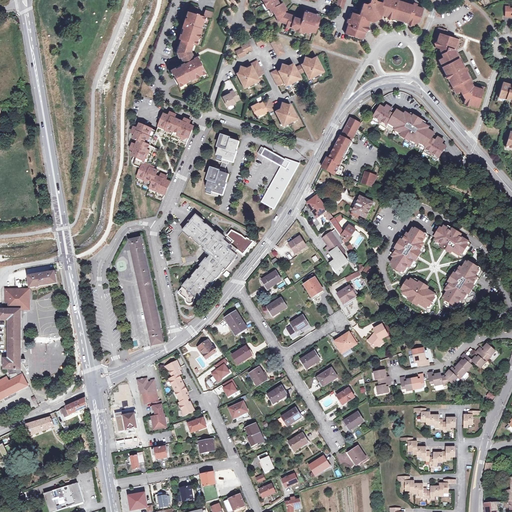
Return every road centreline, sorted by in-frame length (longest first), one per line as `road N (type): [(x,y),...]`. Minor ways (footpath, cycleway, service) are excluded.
road 1 (residential): [(511,306),(478,316),(417,316),(405,310),(385,273),(394,236),(414,205),(427,204),(474,232),(511,301)]
road 2 (secondary): [(93,385),(36,75)]
road 3 (residential): [(323,148),(168,97),(154,71),(177,0)]
road 4 (tertiary): [(233,284),(190,332),(93,385)]
road 5 (tertiary): [(323,148),(296,200),(233,284)]
road 6 (residential): [(511,373),(483,442),(476,511)]
road 7 (residential): [(108,486),(236,462)]
road 8 (residential): [(511,335),(475,338),(443,364),(396,372)]
